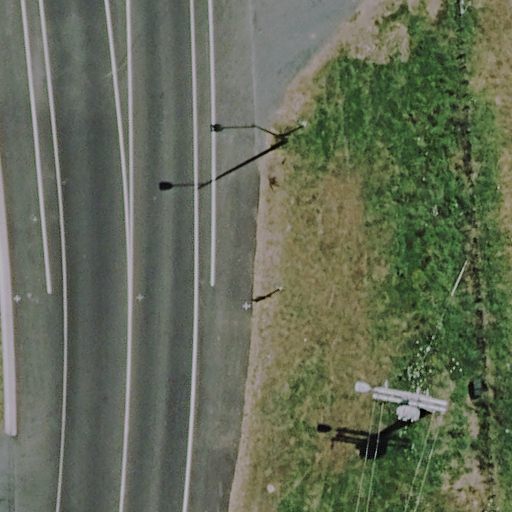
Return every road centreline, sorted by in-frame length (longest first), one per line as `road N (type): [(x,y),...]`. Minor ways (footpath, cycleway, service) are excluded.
road 1 (unclassified): [(143,0),(154,311),(142,511)]
road 2 (track): [(149,53),(356,0)]
